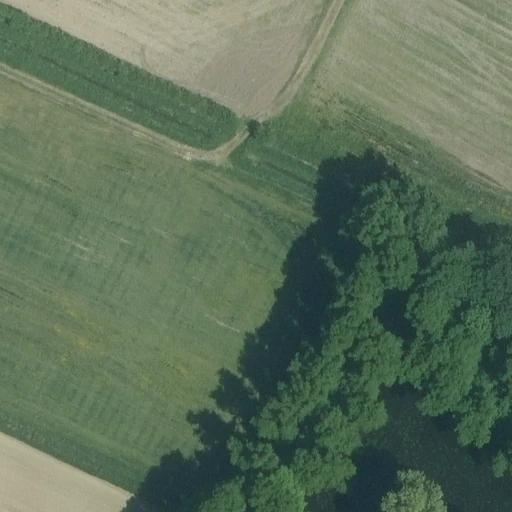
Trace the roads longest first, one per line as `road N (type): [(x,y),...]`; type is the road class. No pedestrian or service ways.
road 1 (track): [(0,68),(185,154),(205,156),(283,102),(335,0)]
road 2 (track): [(511,422),(371,320),(250,511)]
